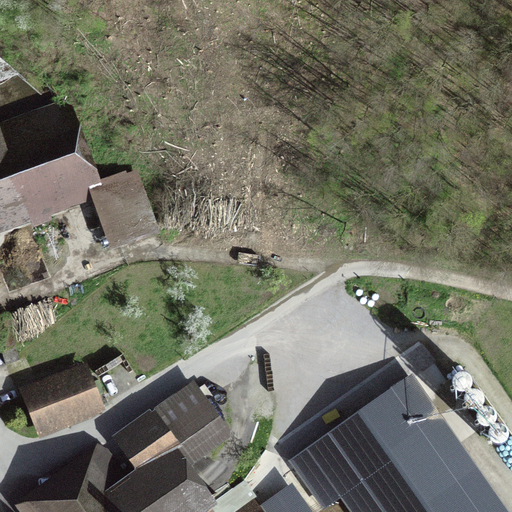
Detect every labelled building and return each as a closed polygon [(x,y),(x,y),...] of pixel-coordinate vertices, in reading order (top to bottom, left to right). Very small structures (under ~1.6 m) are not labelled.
[(0,215),(97,180),(121,245),(156,232),(131,164),(96,177),(71,108),(0,133),(0,215)] [(8,318),(0,320),(0,346),(4,363),(18,360),(8,318)] [(84,369),(23,393),(39,433),(100,409),(84,369)] [(479,511),(395,391),(297,459),(333,511),(479,511)] [(104,463),(140,511),(199,511),(201,511),(178,479),(213,453),(179,408),(104,463)] [(140,511),(104,463),(41,509),(43,511),(140,511)] [(20,511),(21,510),(20,507),(18,505),(16,504),(13,503),(10,503),(8,504),(6,506),(4,509),(4,511),(20,511)]
